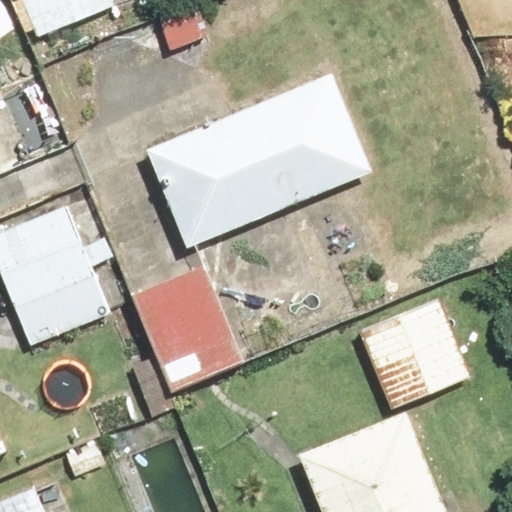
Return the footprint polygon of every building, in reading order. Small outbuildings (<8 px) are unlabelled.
[(23,0),(38,35),(120,0),(23,0)] [(148,154),(186,248),(369,174),(331,80),(148,154)] [(90,198),(0,233),(0,273),(29,346),(109,314),(92,272),(116,262),(90,198)] [(207,268),(133,296),(170,392),(243,364),(207,268)] [(439,300),(360,331),(391,408),(470,376),(439,300)] [(448,511),(412,418),(301,461),(320,511),(448,511)]
